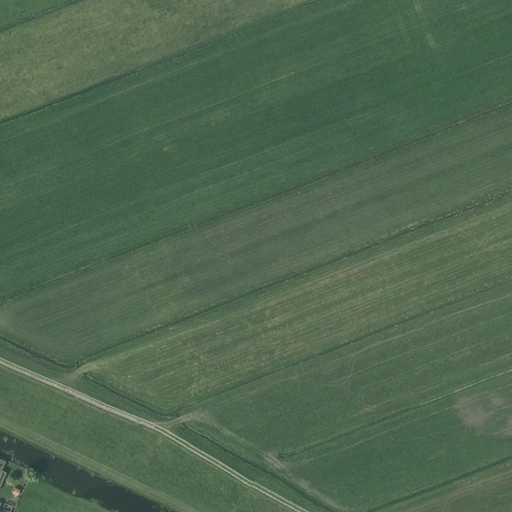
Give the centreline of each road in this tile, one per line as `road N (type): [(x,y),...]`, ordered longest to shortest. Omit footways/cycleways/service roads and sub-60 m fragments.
road 1 (track): [(289,293),(49,384),(0,361)]
road 2 (track): [(196,511),(0,420)]
road 3 (track): [(364,111),(447,77),(415,0)]
